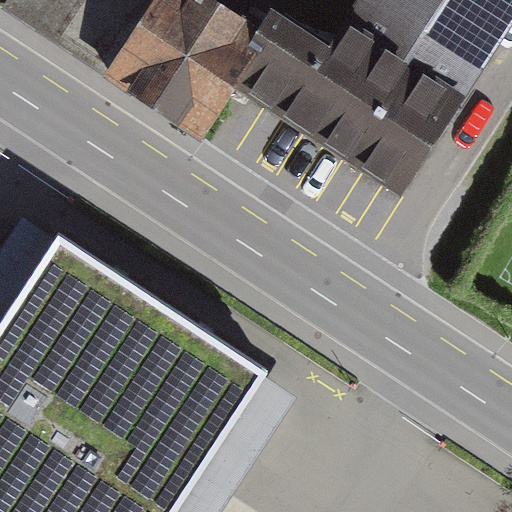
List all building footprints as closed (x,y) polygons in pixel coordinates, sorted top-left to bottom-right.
[(8,0),(4,8),(58,45),(85,0),(8,0)] [(269,21),(233,0),(161,0),(113,76),(215,139),(245,88),(283,31),(269,21)] [(511,45),(511,0),(366,0),(355,17),(478,98),(511,45)] [(283,31),(245,88),(411,198),(478,98),(355,17),(338,42),(280,4),(269,21),(283,31)] [(0,511),(191,511),(287,366),(72,225),(0,338),(0,511)]
